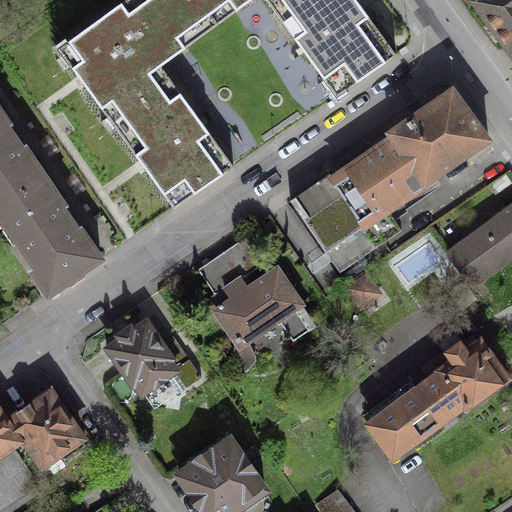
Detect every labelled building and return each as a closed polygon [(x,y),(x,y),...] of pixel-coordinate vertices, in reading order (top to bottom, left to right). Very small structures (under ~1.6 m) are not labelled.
[(218,23),(200,0),(124,0),(58,49),(112,122),(170,79),(160,65),(218,23)] [(278,0),(200,0),(218,23),(249,0),(265,0),(270,6),(278,0)] [(396,56),(355,0),(278,0),(270,6),(336,97),(396,56)] [(511,0),(475,0),(474,1),(511,53),(511,0)] [(170,79),(112,122),(174,209),(233,166),(170,79)] [(331,173),(328,175),(362,226),(387,209),(488,139),(452,89),(389,133),(392,138),(334,177),(331,173)] [(0,206),(44,176),(25,149),(22,150),(5,125),(8,123),(0,111),(0,206)] [(362,226),(328,175),(290,200),(340,272),(358,260),(363,268),(383,254),(378,246),(401,230),(387,209),(362,226)] [(63,204),(44,176),(0,206),(0,212),(37,267),(33,270),(48,293),(100,258),(80,230),(78,231),(60,206),(63,204)] [(511,205),(448,253),(466,280),(471,286),(511,256),(511,205)] [(243,238),(197,269),(215,295),(204,302),(213,315),(217,311),(240,345),(278,319),(293,340),(315,325),(277,270),(249,289),(241,278),(262,265),(243,238)] [(366,276),(348,288),(361,306),(378,293),(366,276)] [(468,288),(471,286),(466,280),(449,292),(461,308),(475,298),(468,288)] [(119,338),(106,347),(110,353),(109,360),(115,360),(123,371),(122,377),(127,378),(132,385),(135,384),(142,393),(167,376),(179,393),(202,377),(173,336),(162,343),(146,320),(133,329),(131,326),(117,335),(119,338)] [(467,350),(460,341),(410,378),(417,388),(369,424),(393,456),(463,404),(466,407),(507,377),(480,340),(467,350)] [(17,415),(6,423),(18,439),(23,435),(29,444),(29,451),(33,456),(38,456),(43,463),(59,452),(64,460),(86,445),(50,392),(32,405),(28,403),(17,411),(17,415)] [(0,508),(34,485),(7,447),(18,439),(6,423),(0,413),(0,508)] [(233,511),(265,491),(227,438),(179,471),(191,489),(185,493),(198,510),(203,507),(206,511),(233,511)] [(349,511),(336,492),(321,502),(327,511),(349,511)] [(45,501),(26,511),(43,511),(50,508),(45,501)]
